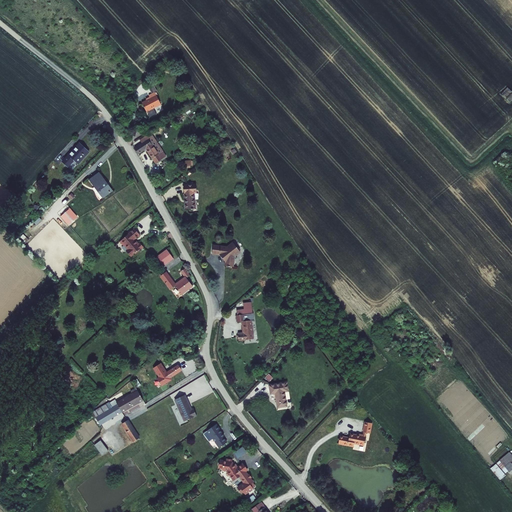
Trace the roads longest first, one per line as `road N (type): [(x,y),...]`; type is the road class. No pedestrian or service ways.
road 1 (residential): [(0,22),(109,117),(206,292),(210,367)]
road 2 (residential): [(210,367),(241,417),(326,511)]
